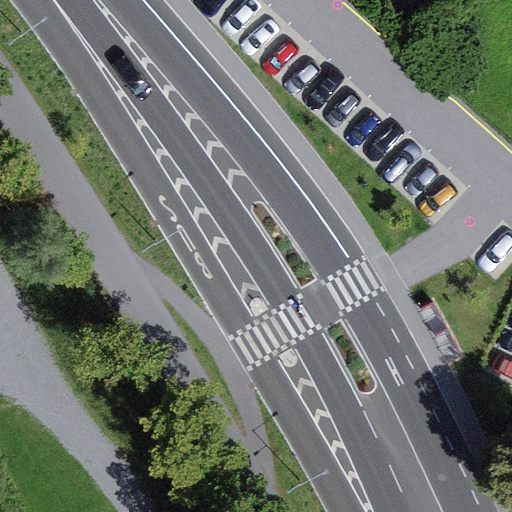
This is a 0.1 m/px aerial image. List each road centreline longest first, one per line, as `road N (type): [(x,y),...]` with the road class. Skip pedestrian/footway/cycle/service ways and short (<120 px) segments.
road 1 (secondary): [(425,511),(323,308),(243,185),(91,0)]
road 2 (track): [(162,511),(0,269)]
road 3 (residential): [(330,0),(366,24),(511,165)]
